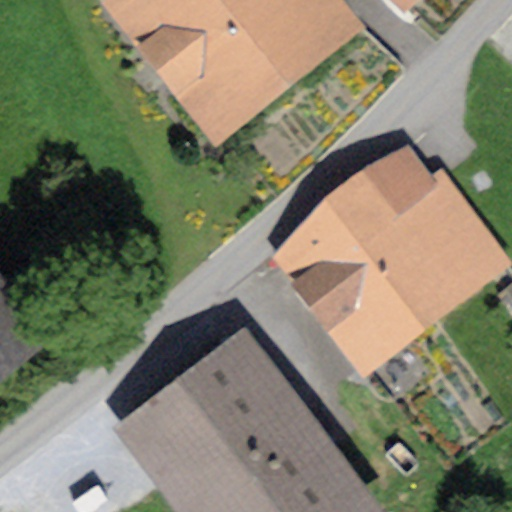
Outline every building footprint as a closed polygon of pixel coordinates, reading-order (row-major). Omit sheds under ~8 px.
[(217,146),(368,27),(346,0),(107,0),(103,4),(217,146)] [(394,0),(408,13),(420,0),(394,0)] [(365,378),(511,266),(511,255),(444,166),(433,175),(411,146),(371,164),(304,215),(308,220),(288,235),(273,257),(365,378)] [(0,383),(55,337),(0,271),(0,383)] [(178,511),(391,511),(246,325),(113,427),(178,511)]
